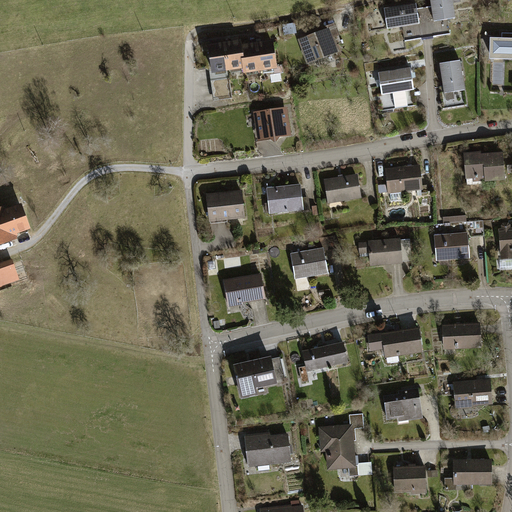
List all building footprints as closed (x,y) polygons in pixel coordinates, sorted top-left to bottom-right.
[(452,0),(430,0),(434,17),(434,22),(448,20),(455,18),(452,0)] [(417,4),(384,9),(387,29),(403,27),(420,24),(419,20),(417,4)] [(420,24),(403,27),(405,42),(450,34),(448,20),(434,22),(434,17),(419,20),(420,24)] [(294,24),(284,25),(285,33),(295,32),(294,24)] [(323,34),(302,41),(309,60),(336,51),(331,37),(338,34),(335,25),(322,30),(323,34)] [(504,40),(492,39),(491,56),(511,56),(511,34),(504,34),(504,40)] [(211,42),(202,43),(203,51),(209,50),(209,47),(211,47),(211,42)] [(241,43),(225,45),(228,68),(244,66),(241,47),(241,43)] [(273,43),(257,45),(260,68),(276,66),(273,43)] [(211,47),(209,47),(209,50),(212,70),(228,68),(225,45),(220,46),(211,47)] [(257,45),(241,47),(244,66),(245,71),(260,68),(257,45)] [(377,61),(364,63),(366,72),(379,70),(377,61)] [(460,61),(440,64),(445,93),(448,93),(450,108),(467,105),(460,61)] [(411,68),(379,73),(382,95),(378,95),(380,111),(412,106),(409,91),(414,90),(411,68)] [(285,110),(257,114),(258,126),(254,126),(256,137),(269,135),(275,140),(279,134),(288,132),(285,110)] [(474,153),(465,154),(467,185),(486,183),(486,180),(505,178),(504,168),(505,167),(505,164),(504,164),(503,154),(474,156),(474,153)] [(419,166),(387,169),(389,185),(390,191),(390,193),(391,201),(402,200),(401,191),(421,189),(419,166)] [(357,176),(326,181),(329,199),(342,197),(342,199),(360,197),(357,176)] [(300,185),(268,189),(269,203),(274,203),(275,212),(303,209),(303,210),(310,209),(309,201),(302,202),(300,185)] [(390,191),(389,185),(378,186),(379,194),(390,193),(390,191)] [(242,192),(208,196),(210,218),(226,217),(226,218),(244,217),(242,192)] [(2,209),(0,209),(0,242),(15,237),(13,233),(28,227),(20,206),(3,212),(2,209)] [(466,215),(444,217),(445,224),(450,223),(467,222),(466,215)] [(511,220),(509,221),(510,229),(500,230),(501,251),(502,251),(502,257),(511,256),(511,220)] [(467,222),(450,223),(450,230),(452,230),(452,232),(471,230),(471,236),(485,235),(484,221),(467,222)] [(468,233),(435,236),(436,257),(449,256),(450,259),(470,258),(469,247),(468,233)] [(317,239),(319,249),(324,248),(338,246),(336,236),(317,239)] [(412,261),(410,240),(360,243),(361,257),(370,256),(371,264),(412,261)] [(319,249),(291,254),(295,275),(307,273),(308,276),(328,273),(327,262),(326,262),(324,248),(319,249)] [(10,262),(0,265),(0,284),(17,279),(10,262)] [(261,276),(225,282),(229,301),(239,299),(240,301),(264,297),(261,276)] [(480,325),(444,326),(445,346),(456,346),(456,347),(481,346),(480,325)] [(419,329),(372,336),(374,349),(385,347),(387,360),(389,362),(399,360),(398,354),(422,350),(419,329)] [(343,343),(303,352),(307,366),(300,368),(303,382),(309,380),(307,371),(348,362),(343,343)] [(270,359),(236,367),(242,395),(256,392),(255,386),(276,382),(275,381),(285,379),(280,357),(271,359),(270,359)] [(490,381),(455,384),(456,404),(472,403),(472,404),(492,402),(490,381)] [(417,389),(405,391),(405,393),(384,396),(388,419),(408,416),(409,419),(423,418),(421,404),(419,404),(417,389)] [(350,426),(321,428),(322,439),(320,439),(321,449),(328,449),(329,468),(349,466),(350,475),(359,475),(358,463),(358,456),(354,456),(352,429),(364,428),(363,414),(350,415),(350,426)] [(261,435),(245,436),(248,465),(258,464),(259,470),(260,471),(269,470),(270,469),(270,462),(291,460),(288,436),(261,439),(261,435)] [(489,457),(452,458),(452,477),(444,477),(444,491),(456,491),(456,485),(490,484),(489,457)] [(371,462),(358,463),(359,475),(372,474),(371,462)] [(425,470),(393,471),(394,492),(411,491),(412,495),(426,494),(425,470)]
